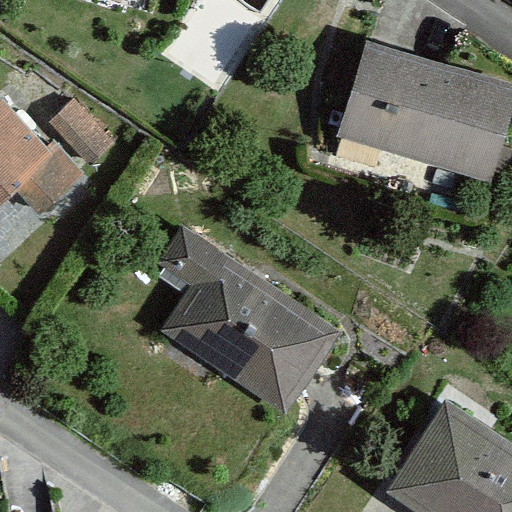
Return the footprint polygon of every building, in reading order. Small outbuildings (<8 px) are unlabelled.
[(511,108),(511,74),(364,32),(335,131),(492,177),(511,108)] [(39,209),(83,168),(53,136),(49,140),(0,87),(0,191),(13,180),(39,209)] [(50,117),(89,158),(110,139),(71,97),(50,117)] [(190,277),(159,325),(287,407),(341,323),(181,220),(157,256),(190,277)] [(511,511),(511,437),(446,392),(385,480),(432,511),(511,511)]
